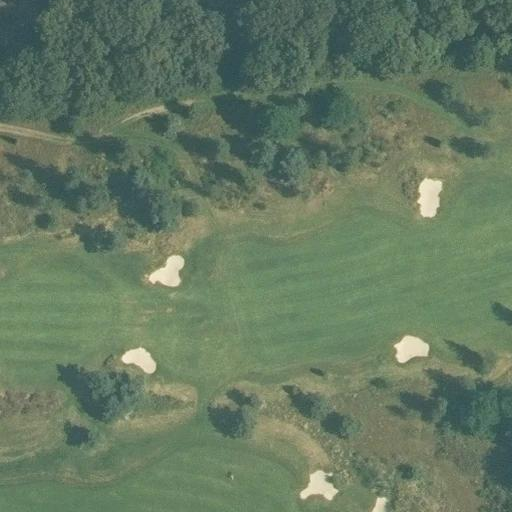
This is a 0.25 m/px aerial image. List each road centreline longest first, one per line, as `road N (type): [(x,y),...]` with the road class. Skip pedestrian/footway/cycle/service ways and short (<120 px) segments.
road 1 (track): [(105,135),(181,104),(511,73)]
road 2 (track): [(0,128),(174,144),(194,172),(208,221)]
